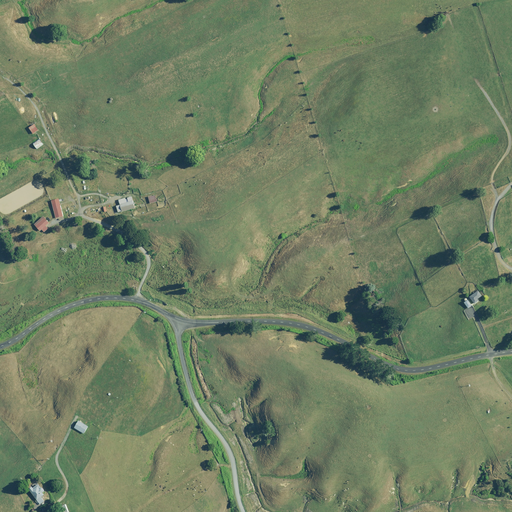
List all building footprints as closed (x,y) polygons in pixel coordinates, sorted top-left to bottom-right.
[(38,130),(34,124),(29,127),(33,133),(38,130)] [(43,144),(39,139),(33,143),(37,148),(43,144)] [(119,203),(120,202),(121,205),(117,206),(119,212),(122,211),(122,212),(135,208),(133,200),(127,202),(126,198),(119,200),(118,201),(119,203)] [(63,216),(59,199),(52,201),(56,218),(63,216)] [(49,223),(45,217),(42,220),(41,219),(35,224),(40,231),(42,229),(45,232),(49,228),(46,225),(49,223)] [(482,295),(479,290),(470,297),(475,304),(479,301),(478,299),(482,295)] [(88,426),(79,420),(75,428),(84,433),(88,426)] [(41,487),(38,484),(33,488),(33,487),(29,489),(40,504),(44,501),(41,497),(44,495),(42,492),(45,491),(41,486),(41,487)]
